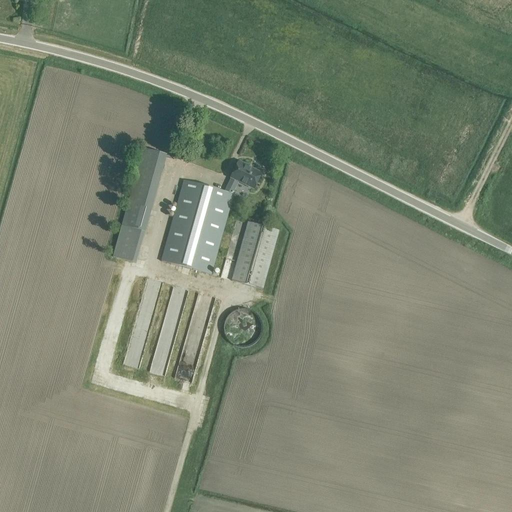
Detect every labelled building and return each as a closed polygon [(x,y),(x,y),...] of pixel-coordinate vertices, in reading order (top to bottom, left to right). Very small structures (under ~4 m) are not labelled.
[(143,149),(140,159),(163,165),(166,156),(143,149)] [(210,276),(233,195),(232,195),(238,182),(254,190),(262,173),(249,167),(249,166),(239,161),(230,178),(231,179),(224,192),(184,181),(161,262),(210,276)] [(127,204),(121,227),(144,233),(150,210),(127,204)] [(248,222),(237,262),(232,282),(263,290),(279,231),(248,222)] [(117,330),(125,293),(115,291),(109,315),(110,316),(108,328),(117,330)] [(195,365),(211,301),(197,298),(184,348),(191,350),(189,357),(187,356),(185,363),(195,365)] [(257,313),(234,312),(233,339),(256,340),(257,313)] [(90,383),(140,397),(143,387),(93,373),(90,383)]
